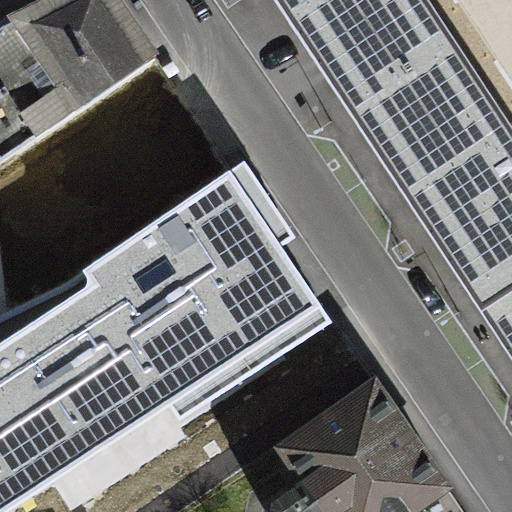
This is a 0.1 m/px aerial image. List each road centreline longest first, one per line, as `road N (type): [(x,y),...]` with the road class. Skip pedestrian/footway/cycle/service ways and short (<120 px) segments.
road 1 (residential): [(511,488),(177,0)]
road 2 (unknown): [(304,191),(511,51)]
